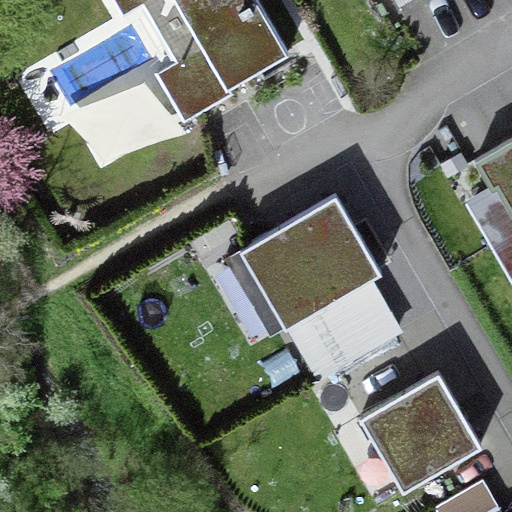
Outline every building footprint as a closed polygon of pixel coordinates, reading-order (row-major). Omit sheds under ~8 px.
[(285,55),(253,0),(108,0),(119,18),(139,6),(172,63),(152,74),(180,124),(230,95),(226,89),(285,55)] [(414,0),(389,0),(396,11),(414,0)] [(511,206),(511,146),(485,162),(511,206)] [(237,258),(285,343),(387,286),(339,200),(237,258)] [(380,508),(473,452),(428,377),(335,433),(380,508)]
